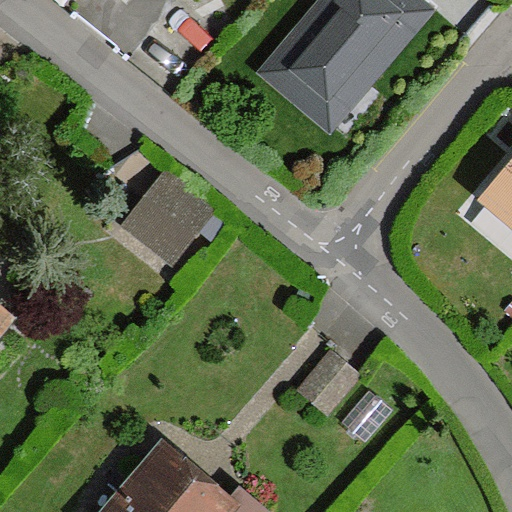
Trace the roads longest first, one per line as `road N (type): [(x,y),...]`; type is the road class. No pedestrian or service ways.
road 1 (residential): [(10,0),(335,256)]
road 2 (residential): [(335,256),(511,41)]
road 3 (residential): [(335,256),(471,379),(511,445)]
